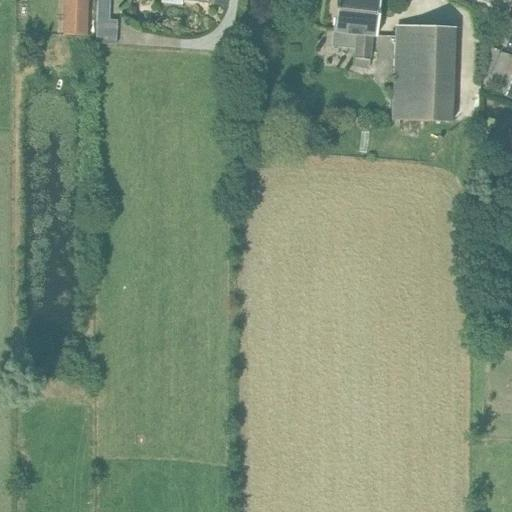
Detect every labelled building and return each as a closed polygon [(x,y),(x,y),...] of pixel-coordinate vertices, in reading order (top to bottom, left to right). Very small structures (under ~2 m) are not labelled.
[(87,36),(88,0),(64,0),(63,35),(87,36)] [(98,0),(97,21),(108,22),(108,0),(98,0)] [(335,0),(335,5),(331,42),(356,44),(354,66),(369,67),(372,36),(377,36),(380,0),(335,0)] [(135,17),(135,8),(130,4),(125,8),(125,17),(130,20),(135,17)] [(396,27),(395,47),(392,120),(451,122),(455,29),(396,27)] [(501,293),(491,293),(491,304),(501,304),(501,293)]
